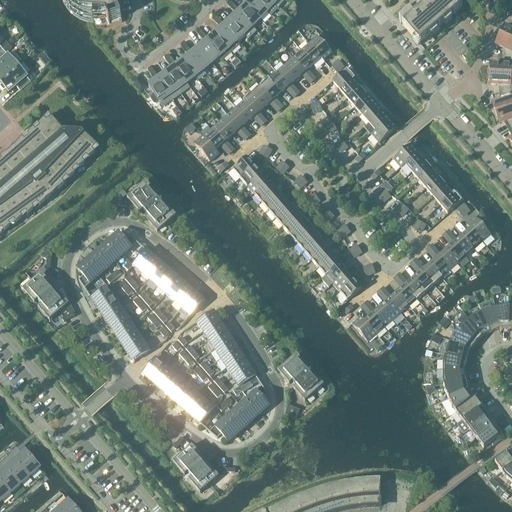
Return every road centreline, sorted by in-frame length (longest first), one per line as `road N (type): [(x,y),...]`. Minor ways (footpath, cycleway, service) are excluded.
road 1 (residential): [(124,381),(173,427),(221,454),(261,441),(280,414),(279,394),(219,297)]
road 2 (residential): [(124,381),(87,328),(67,276),(86,236),(103,225),(144,232),(219,297)]
road 3 (residential): [(395,272),(272,132)]
road 4 (residential): [(442,104),(348,0)]
road 5 (residential): [(478,4),(492,23),(484,62),(442,104)]
